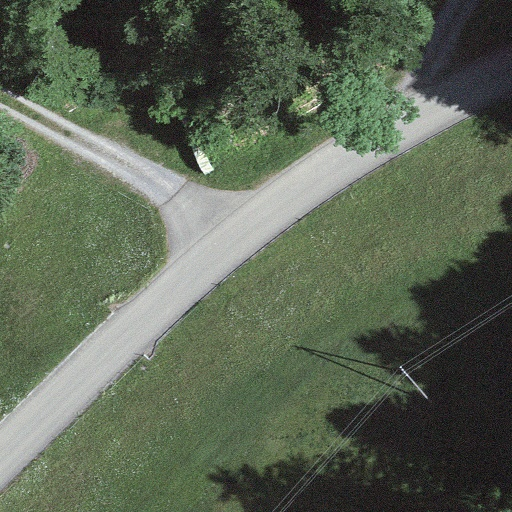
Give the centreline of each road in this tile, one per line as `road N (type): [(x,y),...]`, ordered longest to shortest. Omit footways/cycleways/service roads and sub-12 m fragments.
road 1 (unclassified): [(0,460),(222,245),(438,111),(511,82)]
road 2 (track): [(0,95),(165,190),(187,236),(173,293)]
